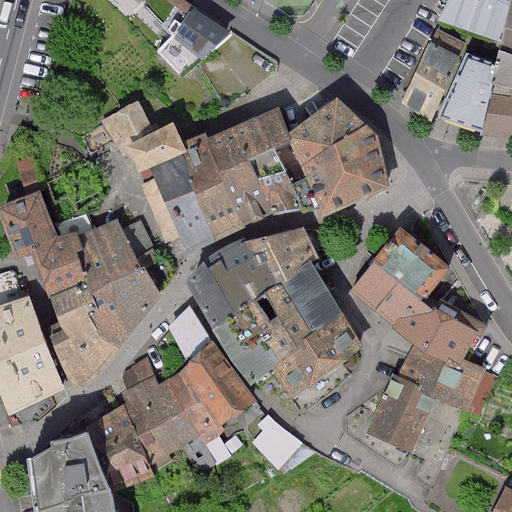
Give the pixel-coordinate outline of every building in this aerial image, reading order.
[(511,36),(511,0),(458,0),(449,20),(510,43),(511,36)] [(193,9),(161,53),(184,76),(227,32),(193,9)] [(449,20),(412,101),(441,122),(446,116),(452,119),(483,60),(504,66),(509,49),(510,43),(449,20)] [(408,34),(391,69),(412,79),(429,44),(408,34)] [(504,66),(483,60),(460,119),(496,130),(506,94),(504,66)] [(172,122),(155,87),(122,103),(123,107),(132,125),(139,138),(144,136),(172,122)] [(511,94),(506,94),(496,130),(496,133),(511,135),(511,94)] [(374,136),(338,100),(289,136),(279,110),(202,143),(189,113),(172,122),(144,136),(194,250),(257,216),(307,207),(323,214),(386,186),(374,136)] [(99,119),(108,137),(132,125),(123,107),(99,119)] [(59,182),(11,199),(30,253),(49,246),(64,287),(106,272),(91,228),(77,233),(59,182)] [(129,213),(91,228),(111,284),(163,261),(129,213)] [(407,224),(381,255),(434,294),(456,263),(407,224)] [(225,254),(202,274),(263,367),(306,409),(362,354),(341,326),(358,304),(329,254),(312,226),(261,232),(225,254)] [(434,294),(381,255),(361,282),(416,327),(434,294)] [(163,261),(111,284),(134,344),(177,292),(163,261)] [(106,272),(64,287),(75,323),(66,326),(91,385),(134,344),(111,284),(106,272)] [(45,287),(0,302),(0,351),(20,414),(80,394),(45,287)] [(172,318),(199,358),(224,335),(193,294),(172,318)] [(434,294),(416,327),(473,358),(492,323),(434,294)] [(199,358),(189,367),(228,423),(270,397),(224,335),(199,358)] [(465,360),(417,341),(403,374),(428,384),(424,389),(441,398),(471,412),(488,370),(465,360)] [(228,423),(189,367),(169,378),(202,434),(228,423)] [(396,372),(370,433),(418,454),(441,398),(424,389),(428,384),(403,374),(396,372)] [(161,384),(156,373),(120,391),(125,402),(153,464),(202,434),(169,378),(161,384)] [(125,402),(87,425),(90,432),(114,489),(130,484),(157,476),(153,464),(125,402)] [(275,413),(252,438),(282,466),(305,441),(275,413)] [(44,511),(114,489),(90,432),(36,456),(43,511),(44,511)] [(114,489),(44,511),(134,511),(130,484),(114,489)]
